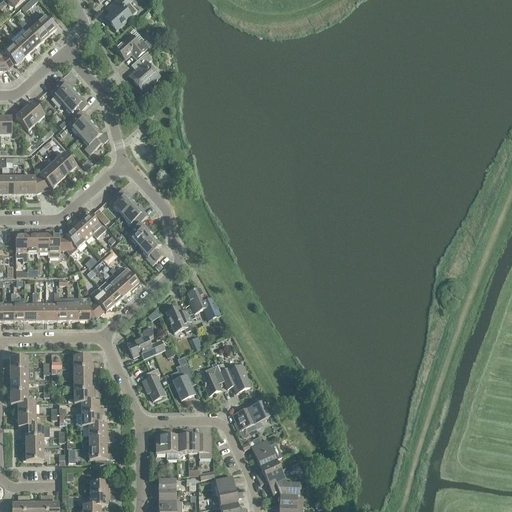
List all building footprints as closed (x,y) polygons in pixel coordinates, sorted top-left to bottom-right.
[(9,0),(7,3),(8,4),(14,11),(26,0),(9,0)] [(109,28),(110,27),(116,32),(132,18),(135,16),(135,15),(136,14),(129,5),(131,3),(128,0),(118,0),(106,11),(106,12),(109,10),(113,14),(104,22),(109,28)] [(22,10),(25,14),(30,10),(26,5),(22,10)] [(36,26),(49,41),(52,38),(51,36),(56,31),(41,15),(33,22),(34,23),(36,25),(36,26)] [(34,23),(28,29),(26,27),(23,30),(26,34),(28,33),(40,46),(45,41),(46,43),(49,41),(36,26),(36,25),(34,23)] [(119,53),(118,54),(124,61),(130,56),(135,61),(149,49),(133,32),(129,36),(129,37),(116,49),(119,53)] [(28,33),(26,34),(20,40),(33,55),(36,52),(35,50),(40,46),(28,33)] [(20,40),(14,46),(10,42),(7,45),(10,49),(12,47),(24,60),(29,56),(30,58),(33,55),(20,40)] [(12,47),(10,49),(4,55),(5,56),(1,59),(7,73),(14,66),(17,70),(20,67),(19,65),(24,60),(12,47)] [(142,93),(152,85),(158,79),(146,66),(151,61),(145,55),(131,68),(135,73),(129,78),(142,93)] [(49,94),(58,103),(58,102),(62,106),(76,94),(71,89),(72,88),(64,80),(49,94)] [(89,107),(84,102),(83,103),(76,94),(62,106),(66,111),(65,111),(73,120),(73,121),(82,113),(89,107)] [(28,108),(24,112),(36,126),(44,118),(32,104),(31,105),(32,106),(29,108),(28,108)] [(24,112),(19,116),(20,117),(17,120),(16,119),(15,119),(27,133),(36,126),(24,112)] [(75,136),(76,135),(80,139),(93,127),(88,122),(89,121),(82,113),(73,121),(73,120),(67,126),(75,136)] [(0,138),(11,138),(11,119),(10,120),(10,121),(6,121),(6,120),(0,119),(0,138)] [(99,132),(98,133),(93,127),(80,139),(83,143),(83,144),(87,149),(84,151),(89,157),(100,147),(101,148),(108,141),(99,132)] [(64,155),(55,163),(68,176),(72,172),(72,171),(75,168),(75,169),(76,169),(64,155)] [(86,172),(92,167),(87,161),(81,166),(86,172)] [(68,176),(55,163),(47,170),(60,184),(60,183),(59,182),(62,180),(63,181),(68,176)] [(37,178),(43,193),(50,190),(51,191),(56,186),(59,183),(59,184),(60,184),(47,170),(39,177),(37,178)] [(35,198),(35,196),(43,193),(37,178),(34,179),(23,179),(23,198),(24,198),(24,196),(28,196),(28,198),(35,198)] [(13,198),(19,198),(19,197),(23,196),(23,198),(23,179),(12,180),(13,198)] [(2,198),(2,197),(6,197),(6,198),(13,198),(12,180),(2,180),(2,198)] [(117,214),(118,213),(121,217),(135,205),(130,200),(131,199),(123,191),(108,205),(117,214)] [(125,223),(132,231),(133,232),(141,224),(142,224),(148,218),(140,210),(140,211),(135,205),(121,217),(126,222),(125,223)] [(101,229),(99,227),(101,226),(92,216),(91,218),(89,216),(81,224),(93,237),(96,240),(106,232),(103,228),(101,229)] [(81,224),(75,229),(71,225),(67,228),(71,233),(73,231),(85,244),(93,237),(81,224)] [(126,237),(134,247),(135,246),(139,250),(152,238),(148,233),(149,232),(142,224),(141,224),(133,232),(132,231),(126,237)] [(73,231),(71,233),(65,238),(66,240),(65,240),(66,253),(70,257),(71,257),(70,256),(76,251),(76,252),(85,244),(73,231)] [(37,237),(29,238),(28,232),(24,232),(24,238),(26,238),(26,255),(37,255),(37,237)] [(45,232),(45,237),(37,237),(37,255),(48,255),(48,232),(45,232)] [(59,237),(50,237),(50,232),(48,232),(48,255),(48,260),(59,260),(59,255),(59,253),(66,253),(65,240),(59,240),(59,237)] [(26,238),(24,238),(15,238),(15,260),(22,260),(22,264),(26,264),(26,255),(26,238)] [(157,251),(161,247),(152,238),(139,250),(143,254),(142,255),(146,259),(145,260),(152,268),(163,258),(157,251)] [(113,252),(104,261),(108,266),(118,258),(113,252)] [(116,281),(118,280),(130,293),(138,285),(124,270),(118,275),(116,274),(113,277),(116,281)] [(91,273),(86,277),(90,281),(95,277),(91,273)] [(122,300),(130,293),(118,280),(116,281),(113,277),(106,283),(110,287),(122,300)] [(96,292),(100,296),(102,294),(114,307),(122,300),(110,287),(106,283),(96,292)] [(203,312),(208,323),(220,318),(213,304),(206,307),(199,291),(186,296),(194,316),(203,312)] [(104,313),(105,315),(114,307),(102,294),(100,296),(94,302),(95,303),(92,307),(93,309),(93,310),(99,317),(104,313)] [(67,306),(67,300),(58,301),(54,301),(54,306),(56,306),(56,324),(67,324),(67,306)] [(80,300),(67,300),(67,306),(67,324),(78,324),(78,306),(80,306),(80,300)] [(88,300),(80,300),(80,306),(78,306),(78,324),(89,323),(89,321),(95,321),(99,317),(93,310),(93,309),(92,307),(90,308),(89,308),(89,306),(88,306),(88,300)] [(15,301),(10,301),(10,307),(13,307),(13,324),(24,324),(24,307),(24,301),(15,301)] [(45,324),(45,306),(37,306),(37,301),(32,301),(32,306),(34,306),(35,324),(45,324)] [(24,324),(35,324),(34,306),(32,306),(24,307),(24,324)] [(56,306),(54,306),(45,306),(45,324),(56,324),(56,306)] [(13,307),(10,307),(2,307),(2,324),(13,324),(13,307)] [(178,309),(165,315),(174,335),(184,331),(185,335),(194,331),(188,317),(182,320),(178,309)] [(127,347),(133,360),(149,353),(151,358),(164,352),(161,345),(154,348),(153,345),(149,347),(146,340),(151,337),(151,329),(142,333),(143,335),(139,337),(141,341),(127,347)] [(73,359),(73,371),(98,371),(98,365),(93,365),(93,366),(90,366),(90,359),(73,359)] [(7,367),(7,372),(27,372),(27,360),(9,360),(9,367),(7,367)] [(242,367),(229,373),(228,370),(225,372),(222,365),(216,368),(224,384),(227,391),(232,388),(234,394),(238,392),(239,394),(251,389),(244,375),(245,374),(242,367)] [(180,377),(181,381),(173,385),(181,403),(194,397),(189,387),(194,385),(187,368),(179,371),(181,376),(180,377)] [(218,386),(224,384),(216,368),(213,369),(204,373),(207,379),(200,382),(208,399),(221,393),(218,386)] [(73,371),(73,382),(91,382),(91,375),(93,375),(93,377),(99,376),(98,371),(73,371)] [(145,376),(148,381),(142,384),(147,396),(149,395),(152,403),(165,398),(156,378),(159,376),(157,371),(145,376)] [(10,377),(10,383),(27,383),(27,372),(7,372),(7,377),(10,377)] [(91,382),(73,382),(73,394),(99,393),(99,388),(93,388),(93,389),(91,389),(91,388),(91,382)] [(27,394),(27,383),(10,383),(10,390),(7,390),(7,395),(27,394)] [(73,394),(73,406),(81,406),(81,405),(91,405),(91,404),(91,398),(93,398),(93,399),(99,399),(99,393),(73,394)] [(10,407),(17,407),(17,406),(28,406),(28,405),(27,394),(7,395),(7,399),(10,399),(10,407)] [(98,412),(98,404),(91,404),(91,405),(81,405),(81,406),(81,416),(106,416),(106,410),(100,410),(100,412),(98,412)] [(269,420),(262,404),(246,411),(255,431),(261,429),(259,424),(269,420)] [(17,413),(15,413),(15,417),(35,417),(35,405),(28,405),(28,406),(17,406),(17,407),(17,413)] [(246,439),(247,438),(248,437),(247,435),(255,431),(246,411),(232,418),(236,427),(235,428),(237,434),(239,433),(241,438),(242,439),(243,440),(245,440),(246,439)] [(101,422),(106,422),(106,416),(81,416),(75,417),(75,428),(81,428),(88,428),(99,428),(99,427),(98,421),(101,421),(101,422)] [(25,429),(35,428),(35,417),(15,417),(15,422),(17,422),(17,429),(25,429)] [(88,428),(88,439),(114,439),(114,433),(108,433),(108,434),(106,434),(106,427),(99,427),(99,428),(88,428)] [(22,440),(42,440),(42,428),(35,428),(25,429),(25,435),(22,435),(22,440)] [(182,431),(182,438),(177,438),(177,456),(188,456),(187,431),(182,431)] [(191,438),(191,431),(187,431),(188,456),(198,455),(199,455),(198,438),(191,438)] [(160,439),(155,439),(155,456),(166,456),(166,432),(160,432),(160,439)] [(177,438),(172,438),(172,432),(166,432),(166,456),(166,461),(168,461),(170,462),(174,462),(175,461),(177,461),(177,456),(177,438)] [(199,455),(198,455),(198,460),(210,460),(210,438),(198,438),(199,455)] [(88,439),(88,451),(106,450),(106,444),(108,444),(108,445),(114,445),(114,439),(88,439)] [(25,445),(25,451),(43,451),(42,440),(22,440),(22,445),(25,445)] [(266,442),(250,449),(253,455),(269,447),(266,442)] [(275,463),(269,447),(253,455),(260,470),(275,463)] [(88,451),(89,462),(114,462),(114,456),(108,456),(108,457),(106,457),(106,450),(88,451)] [(43,463),(43,451),(25,451),(25,458),(22,458),(22,463),(43,463)] [(275,463),(260,470),(262,474),(256,477),(258,482),(280,472),(275,463)] [(258,482),(260,488),(266,485),(272,498),(278,495),(288,490),(280,472),(258,482)] [(200,482),(214,480),(213,474),(199,477),(200,482)] [(216,492),(218,499),(235,495),(231,479),(214,482),(216,492)] [(158,482),(158,487),(151,488),(151,493),(175,493),(175,486),(178,486),(178,482),(158,482)] [(89,497),(115,496),(115,491),(109,491),(109,492),(107,492),(107,485),(102,485),(95,485),(89,485),(89,497)] [(288,490),(278,495),(279,497),(279,508),(279,509),(301,509),(301,508),(302,506),(303,500),(301,498),(298,498),(299,486),(296,486),(288,490)] [(158,499),(158,504),(175,504),(175,493),(151,493),(151,499),(158,499)] [(241,494),(235,495),(218,499),(213,500),(213,501),(212,503),(213,508),(214,509),(215,511),(220,510),(220,509),(237,506),(236,501),(242,500),(241,494)] [(109,502),(115,502),(115,496),(89,497),(89,507),(89,508),(100,508),(100,509),(107,508),(107,501),(109,501),(109,502)] [(11,506),(11,511),(23,511),(23,498),(17,498),(17,504),(18,504),(19,506),(11,506)] [(29,504),(29,498),(23,498),(23,511),(34,511),(35,506),(28,506),(28,504),(29,504)] [(41,506),(40,506),(35,506),(34,511),(46,511),(46,498),(40,498),(40,504),(41,504),(41,506)] [(57,511),(58,505),(51,505),(51,503),(52,503),(52,498),(46,498),(46,511),(57,511)]
